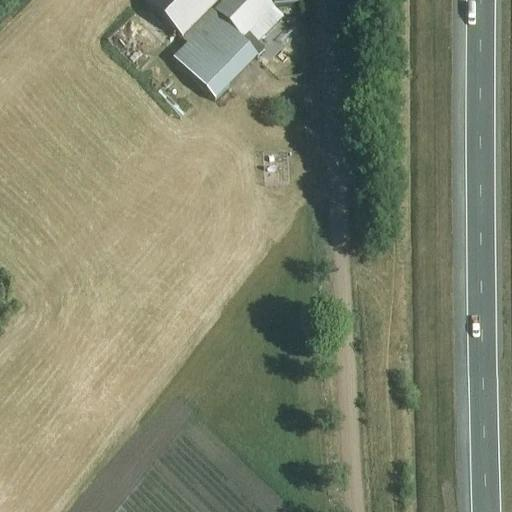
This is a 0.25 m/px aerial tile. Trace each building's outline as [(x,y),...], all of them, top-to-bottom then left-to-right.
[(181,43),(222,0),(148,0),(143,5),(181,43)] [(273,10),(262,0),(226,0),(213,14),(241,42),(257,26),(273,10)] [(271,0),(272,8),(302,5),(301,0),(271,0)] [(172,63),(213,103),(255,60),(214,20),(172,63)] [(168,100),(183,85),(169,71),(154,86),(168,100)] [(192,84),(173,99),(190,120),(209,104),(192,84)]
